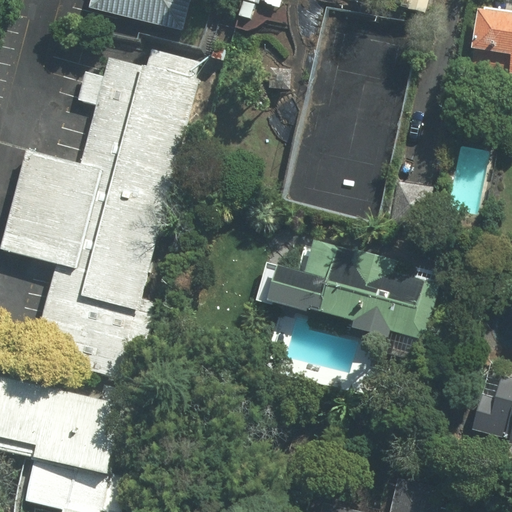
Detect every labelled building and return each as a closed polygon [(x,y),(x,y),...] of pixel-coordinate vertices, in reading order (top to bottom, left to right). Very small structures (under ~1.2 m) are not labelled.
[(91,0),(90,5),(183,28),(190,0),(91,0)] [(427,20),(430,0),(404,0),(401,15),(427,20)] [(511,15),(475,11),(474,24),(469,60),(511,65),(510,78),(511,78),(511,15)] [(206,57),(119,36),(90,154),(19,136),(0,210),(0,250),(57,264),(41,331),(132,354),(206,57)] [(428,233),(436,191),(400,184),(392,226),(428,233)] [(356,331),(355,339),(389,348),(391,340),(423,348),(440,278),(310,245),(302,277),(269,269),(259,307),(356,331)] [(122,511),(145,405),(0,373),(0,445),(50,456),(39,511),(44,511),(122,511)] [(511,468),(511,385),(489,380),(476,436),(510,444),(505,467),(511,468)] [(475,511),(479,497),(402,483),(396,511),(475,511)]
